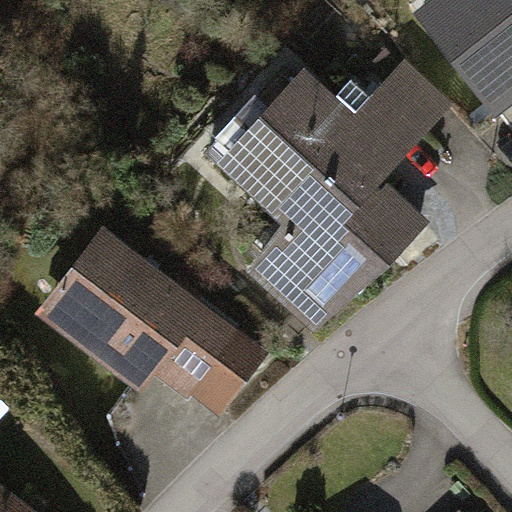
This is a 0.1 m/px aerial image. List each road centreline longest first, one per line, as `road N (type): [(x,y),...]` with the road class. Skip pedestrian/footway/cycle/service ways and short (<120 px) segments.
road 1 (residential): [(185,511),(385,322)]
road 2 (residential): [(385,322),(511,456)]
road 3 (residential): [(385,322),(511,225)]
